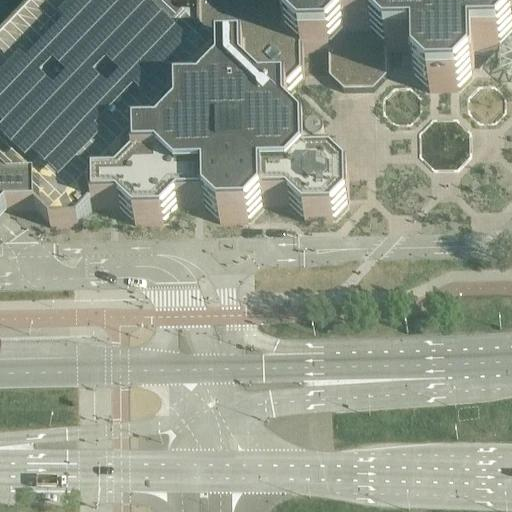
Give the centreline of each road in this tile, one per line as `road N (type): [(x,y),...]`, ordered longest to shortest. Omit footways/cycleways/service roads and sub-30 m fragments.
road 1 (secondary): [(227,472),(511,474)]
road 2 (secondary): [(504,369),(454,386),(270,402),(230,415)]
road 3 (secondary): [(504,369),(433,361),(234,370)]
road 4 (unknown): [(350,246),(360,142),(511,147)]
road 5 (secondary): [(0,453),(40,438),(144,427),(194,404)]
road 6 (secondary): [(0,470),(189,472)]
road 7 (secondary): [(120,370),(0,371)]
